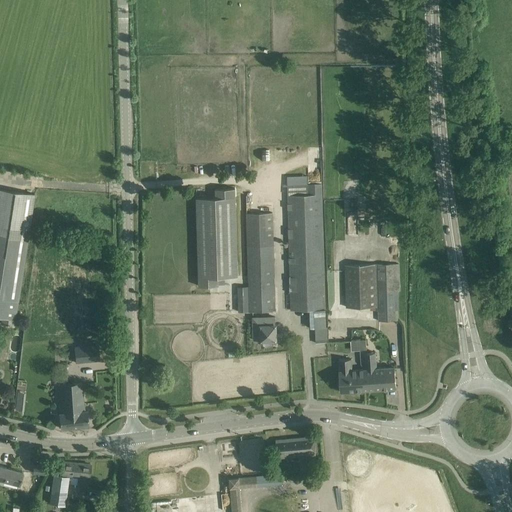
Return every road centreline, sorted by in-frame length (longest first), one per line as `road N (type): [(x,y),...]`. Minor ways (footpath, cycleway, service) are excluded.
road 1 (unclassified): [(130,439),(122,0)]
road 2 (primary): [(458,282),(431,0)]
road 3 (tertiary): [(340,419),(285,418),(130,439)]
road 4 (tertiary): [(130,439),(64,445),(0,432)]
